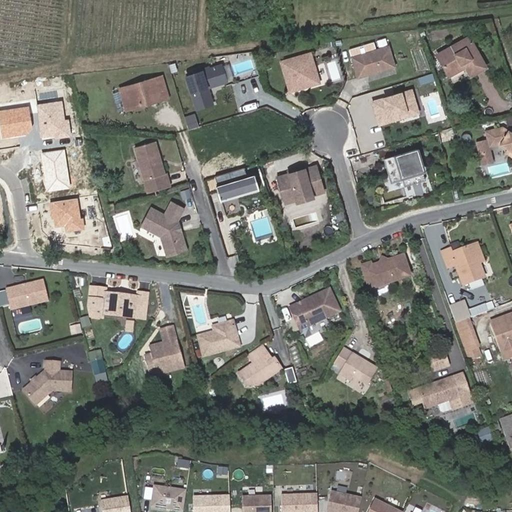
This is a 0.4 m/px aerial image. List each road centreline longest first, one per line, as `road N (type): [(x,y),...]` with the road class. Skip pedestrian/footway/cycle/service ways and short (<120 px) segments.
road 1 (residential): [(0,262),(225,284)]
road 2 (residential): [(365,245),(407,221),(511,196)]
road 3 (residential): [(225,284),(264,288),(302,280),(365,245)]
road 4 (residential): [(225,284),(188,145)]
